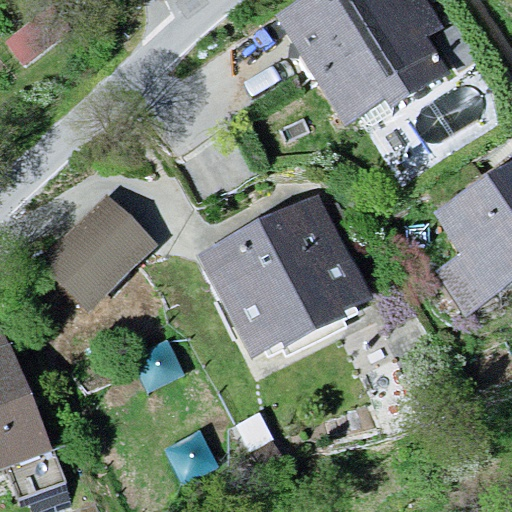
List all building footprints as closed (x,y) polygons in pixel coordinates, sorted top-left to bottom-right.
[(111,21),(97,0),(71,0),(7,42),(29,75),(111,21)] [(475,64),(432,0),(325,0),(285,26),(359,139),(475,64)] [(511,308),(511,177),(447,218),(476,263),(452,278),(483,327),(511,308)] [(163,254),(108,203),(41,274),(96,325),(163,254)] [(387,319),(328,206),(208,269),(268,382),(387,319)] [(0,491),(63,469),(23,353),(0,360),(0,491)]
